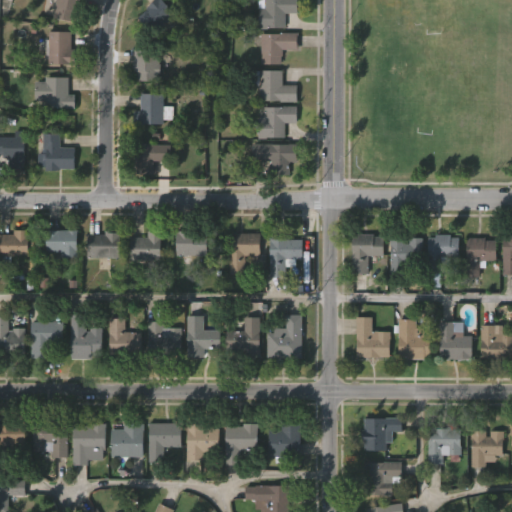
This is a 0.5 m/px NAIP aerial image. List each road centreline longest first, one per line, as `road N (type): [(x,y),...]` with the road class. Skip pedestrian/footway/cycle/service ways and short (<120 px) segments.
road 1 (residential): [(0,204),(511,202)]
road 2 (residential): [(331,511),(332,0)]
road 3 (residential): [(0,392),(511,392)]
road 4 (residential): [(103,204),(103,81),(115,0)]
